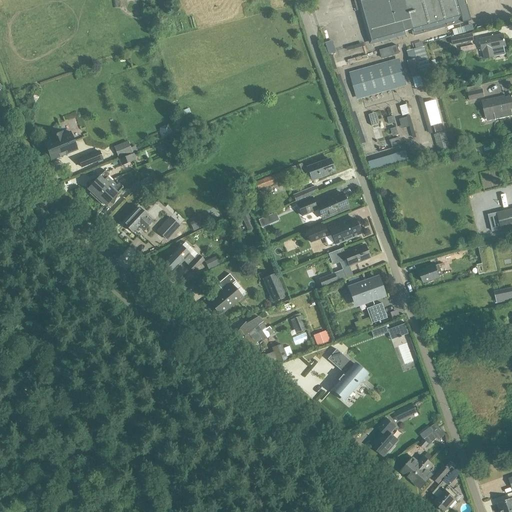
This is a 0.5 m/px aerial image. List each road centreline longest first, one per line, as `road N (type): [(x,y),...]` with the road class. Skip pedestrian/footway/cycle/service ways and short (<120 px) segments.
road 1 (unclassified): [(480,511),(299,0)]
road 2 (unclassified): [(393,511),(0,157)]
road 3 (track): [(0,293),(183,511)]
